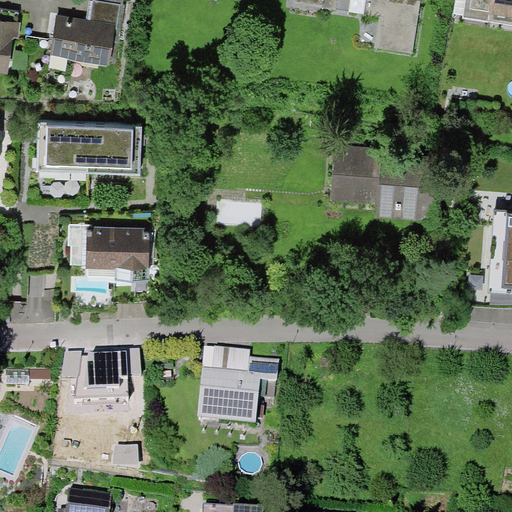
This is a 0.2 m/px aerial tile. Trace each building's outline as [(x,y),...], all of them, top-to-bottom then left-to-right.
[(298,0),(335,6),(336,0),(360,0),(359,10),(378,13),(374,43),(410,48),(417,0),(298,0)] [(511,0),(455,0),(454,10),(474,13),(475,0),(502,0),(511,1),(511,0)] [(109,55),(113,22),(84,18),(83,26),(71,24),(72,16),(56,14),(52,47),(109,55)] [(0,63),(4,64),(9,31),(0,29),(0,63)] [(136,126),(38,123),(37,167),(135,170),(136,126)] [(431,158),(380,155),(377,206),(428,210),(431,158)] [(511,287),(511,209),(495,208),(488,285),(511,287)] [(145,274),(147,224),(87,222),(86,257),(114,258),(113,273),(145,274)] [(126,351),(127,374),(142,374),(139,347),(125,347),(126,351)] [(78,378),(82,355),(82,350),(65,351),(61,377),(78,378)] [(126,351),(88,352),(88,355),(82,355),(78,378),(75,398),(128,397),(127,374),(126,351)] [(6,369),(6,383),(29,383),(29,378),(29,369),(6,369)] [(51,369),(29,369),(29,378),(51,378),(51,369)] [(201,369),(196,418),(253,424),(258,376),(201,369)] [(108,511),(110,497),(67,493),(65,511),(108,511)]
